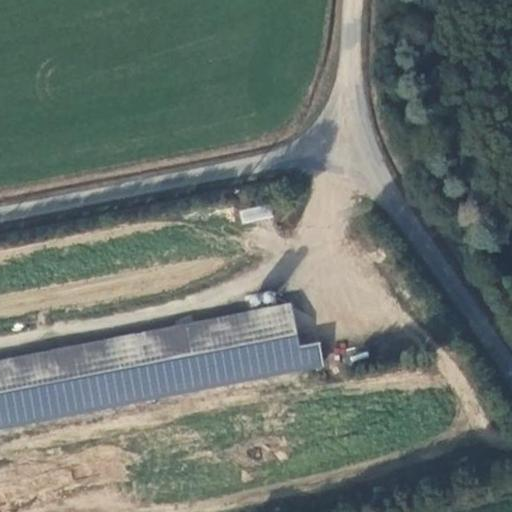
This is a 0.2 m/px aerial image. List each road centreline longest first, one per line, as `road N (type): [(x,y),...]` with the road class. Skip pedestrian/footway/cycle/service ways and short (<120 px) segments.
road 1 (unclassified): [(354,136),(283,158),(0,212)]
road 2 (unclassified): [(511,371),(354,136)]
road 3 (unclassified): [(356,0),(354,136)]
